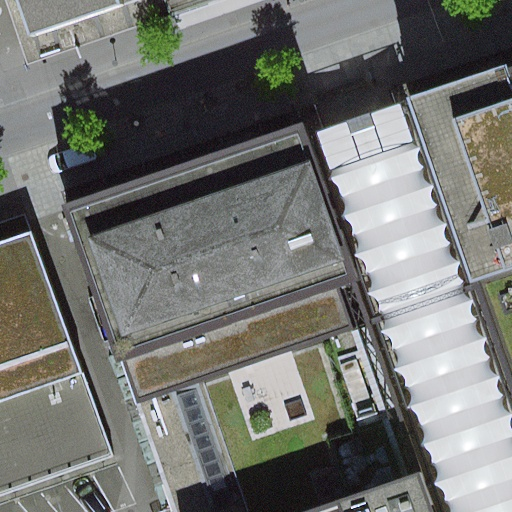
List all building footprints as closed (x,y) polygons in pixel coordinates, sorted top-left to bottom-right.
[(32,0),(44,34),(131,4),(130,0),(32,0)] [(511,73),(417,105),(511,388),(511,73)] [(308,126),(70,206),(125,356),(363,271),(308,126)] [(0,227),(0,496),(115,458),(27,217),(0,227)] [(456,511),(363,271),(125,356),(182,511),(456,511)]
